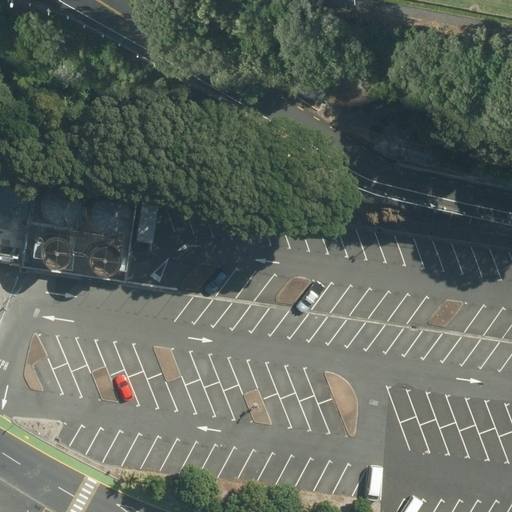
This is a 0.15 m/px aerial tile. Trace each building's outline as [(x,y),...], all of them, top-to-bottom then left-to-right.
[(299,53),(282,84),(392,140),(448,157),(511,170),(511,140),(460,130),(462,121),(403,110),(404,103),(299,53)] [(0,223),(2,224),(9,219),(14,211),(17,203),(17,194),(14,186),(8,179),(0,174),(0,223)] [(61,221),(67,218),(71,214),(74,207),(75,201),(73,195),(69,189),(63,186),(57,184),(51,185),(46,187),(41,191),(38,196),(37,202),(37,208),(40,213),(44,218),(49,221),(55,222),(61,221)] [(114,228),(120,225),(124,220),(126,214),(126,208),(124,202),(121,197),(116,193),(110,191),(103,191),(97,193),(92,197),(88,203),(87,209),(88,216),(91,222),(96,226),(102,229),(108,230),(114,228)] [(56,263),(60,260),(63,257),(65,253),(66,248),(65,243),(62,239),(59,236),(54,234),(49,234),(44,235),(40,238),(37,242),(36,247),(36,252),(38,256),(41,260),(46,263),(51,263),(56,263)] [(99,270),(103,269),(108,267),(111,263),(112,258),(113,253),(111,249),(108,245),(104,242),(99,241),(95,242),(90,244),(87,247),(85,251),(84,255),(84,260),(86,264),(90,267),(94,269),(99,270)]
